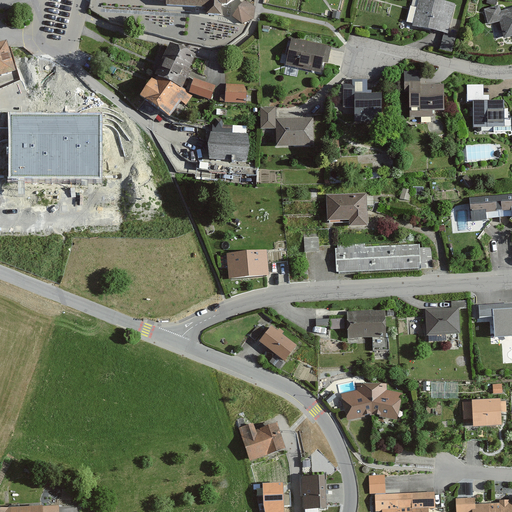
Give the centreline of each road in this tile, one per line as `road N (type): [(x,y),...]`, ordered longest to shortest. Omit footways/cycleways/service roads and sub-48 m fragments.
road 1 (residential): [(511,280),(256,299),(191,326),(175,344)]
road 2 (tertiary): [(175,344),(250,370),(313,410),(339,454),(345,511)]
road 3 (residential): [(511,72),(357,49),(308,107)]
road 4 (tertiary): [(0,275),(175,344)]
